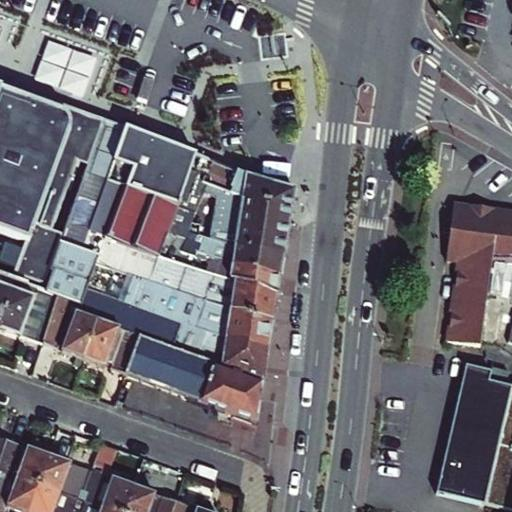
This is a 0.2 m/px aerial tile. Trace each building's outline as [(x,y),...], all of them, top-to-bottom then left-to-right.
[(0,235),(23,244),(12,276),(41,288),(61,238),(50,234),(76,166),(87,170),(103,125),(66,111),(52,106),(36,100),(0,86),(0,235)] [(71,216),(59,249),(97,263),(100,256),(106,239),(89,233),(107,182),(124,134),(103,125),(87,170),(81,186),(71,216)] [(124,134),(107,182),(179,204),(197,210),(203,190),(205,182),(203,182),(204,178),(187,172),(191,160),(124,134)] [(203,182),(205,182),(289,210),(292,193),(247,182),(191,160),(187,172),(204,178),(203,182)] [(179,204),(107,182),(89,233),(106,239),(140,251),(161,257),(165,247),(168,236),(179,204)] [(289,210),(205,182),(203,190),(216,196),(211,235),(282,259),(289,210)] [(459,203),(504,210),(504,208),(460,200),(459,203)] [(496,257),(511,257),(511,211),(504,210),(459,203),(450,255),(496,257)] [(186,242),(183,254),(197,259),(200,253),(209,256),(214,258),(278,279),(282,259),(211,235),(201,232),(191,229),(197,210),(179,204),(168,236),(186,242)] [(168,236),(165,247),(183,254),(186,242),(168,236)] [(140,251),(106,239),(100,256),(134,268),(140,251)] [(59,249),(44,294),(58,299),(79,307),(85,291),(96,265),(97,263),(59,249)] [(207,262),(209,256),(200,253),(197,259),(207,262)] [(481,344),(496,257),(450,255),(449,257),(461,260),(447,338),(481,344)] [(208,274),(213,275),(276,297),(278,279),(214,258),(208,274)] [(276,297),(213,275),(204,303),(271,326),(276,297)] [(0,323),(11,293),(15,283),(0,278),(0,323)] [(148,313),(203,333),(266,356),(271,326),(204,303),(158,286),(148,313)] [(47,320),(50,322),(54,312),(55,309),(11,293),(0,323),(0,331),(41,347),(47,331),(50,332),(52,327),(46,325),(47,320)] [(47,331),(41,347),(83,362),(97,324),(75,317),(79,307),(58,299),(55,309),(54,312),(50,322),(47,320),(46,325),(52,327),(50,332),(47,331)] [(138,339),(97,324),(83,362),(124,377),(138,339)] [(266,356),(203,333),(201,339),(206,341),(198,361),(262,384),(266,356)] [(262,384),(198,361),(138,339),(124,377),(256,425),(262,384)] [(464,478),(488,483),(483,507),(507,511),(511,511),(511,388),(511,389),(505,413),(481,407),(475,431),(470,454),(464,478)] [(470,454),(475,431),(467,429),(459,434),(457,445),(461,452),(470,454)] [(0,474),(38,488),(48,460),(6,444),(0,459),(0,474)] [(38,488),(83,504),(85,500),(79,498),(80,494),(83,495),(90,475),(70,468),(48,460),(38,488)] [(29,511),(38,488),(0,474),(0,507),(13,511),(29,511)] [(83,504),(104,511),(124,511),(133,490),(90,475),(83,495),(80,494),(79,498),(85,500),(83,504)] [(81,509),(83,504),(38,488),(29,511),(76,511),(77,511),(74,511),(76,507),(81,509)] [(172,511),(175,505),(133,490),(124,511),(172,511)]
